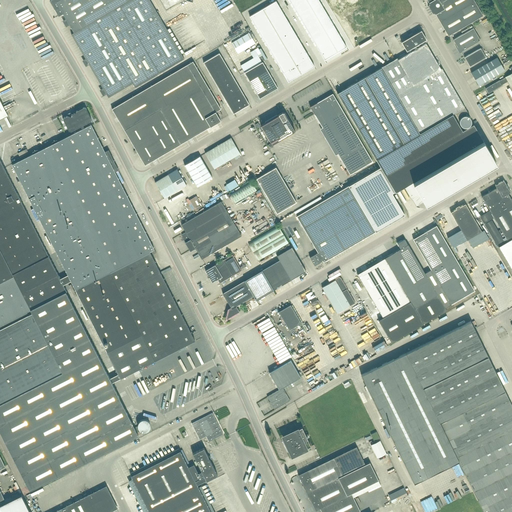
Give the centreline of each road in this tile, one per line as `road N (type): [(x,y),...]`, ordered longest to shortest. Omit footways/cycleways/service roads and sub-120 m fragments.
road 1 (unclassified): [(214,336),(508,164)]
road 2 (unclassified): [(135,180),(421,14)]
road 3 (unknown): [(152,397),(135,400),(119,385),(0,143)]
road 4 (tertiary): [(297,511),(214,336)]
road 5 (tertiary): [(214,336),(135,180)]
road 6 (unclassified): [(508,164),(421,14)]
road 7 (unknown): [(280,479),(362,444),(385,491),(361,511)]
road 8 (unknown): [(438,205),(511,335)]
road 9 (unknown): [(103,464),(36,500),(0,439)]
